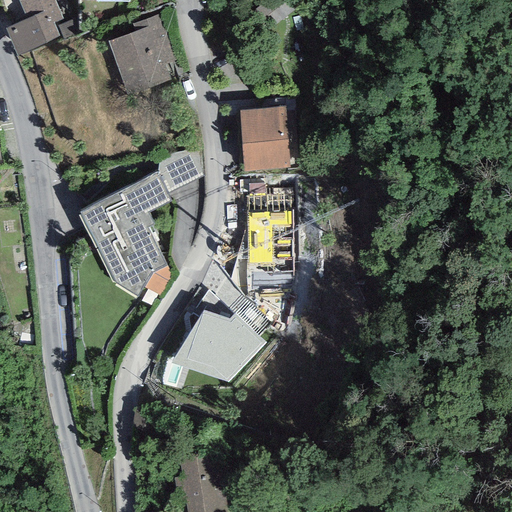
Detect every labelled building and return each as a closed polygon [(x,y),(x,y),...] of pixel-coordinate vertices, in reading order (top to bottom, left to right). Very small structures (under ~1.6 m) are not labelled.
[(55,0),(19,0),(25,13),(5,21),(17,50),(59,33),(52,18),(61,14),(55,0)] [(132,26),(106,35),(125,91),(171,75),(166,60),(176,57),(160,11),(130,21),(132,26)] [(282,88),(237,93),(243,153),(289,149),(282,88)] [(136,169),(79,194),(120,285),(177,260),(136,169)] [(292,194),(246,195),(249,292),(295,291),(292,194)] [(219,327),(196,319),(184,357),(211,365),(224,378),(262,339),(234,312),(219,327)] [(181,472),(174,473),(177,501),(186,500),(187,511),(226,511),(218,445),(178,450),(181,472)]
